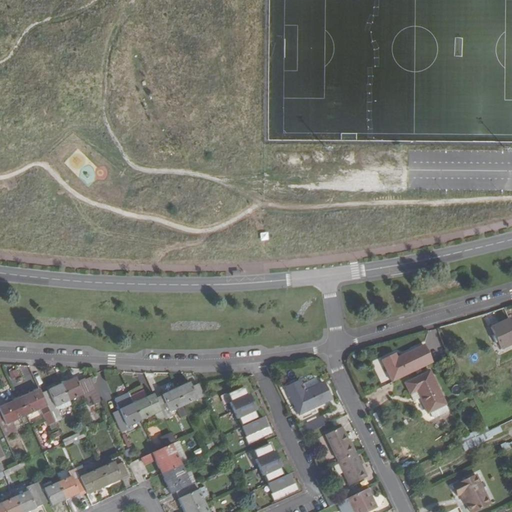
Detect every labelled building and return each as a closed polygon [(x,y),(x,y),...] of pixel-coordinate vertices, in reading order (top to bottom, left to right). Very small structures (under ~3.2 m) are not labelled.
[(511,323),(509,318),(491,327),(494,334),(498,342),(501,348),(511,343),(511,323)] [(395,356),(382,362),(392,382),(432,363),(425,347),(397,360),(395,356)] [(420,397),(427,411),(445,403),(430,371),(429,371),(406,383),(410,393),(417,390),(420,397)] [(76,377),(62,383),(69,400),(83,393),(89,406),(101,401),(90,378),(85,380),(85,379),(78,382),(76,377)] [(315,377),(301,384),(304,391),(318,384),(315,377)] [(299,380),(286,387),(298,413),(331,398),(323,382),(318,384),(304,391),(301,384),(299,380)] [(183,405),(204,396),(198,383),(191,386),(190,382),(176,389),(183,405)] [(62,383),(41,393),(52,418),(59,415),(55,406),(69,400),(62,383)] [(242,387),(226,395),(230,403),(228,403),(236,419),(237,419),(246,436),(244,437),(248,446),(273,434),(269,426),(267,426),(262,417),(257,419),(253,411),(255,410),(247,394),(246,395),(242,387)] [(47,425),(54,422),(52,418),(41,393),(39,389),(19,399),(26,414),(39,408),(47,425)] [(134,403),(147,397),(143,389),(130,395),(134,403)] [(170,411),(176,408),(183,405),(176,389),(155,398),(164,417),(164,418),(172,415),(170,411)] [(417,390),(410,393),(414,400),(420,397),(417,390)] [(117,401),(120,409),(134,403),(130,395),(117,401)] [(153,395),(147,397),(134,403),(141,419),(155,413),(158,420),(164,417),(155,398),(153,395)] [(19,399),(0,407),(0,427),(4,437),(17,431),(12,420),(26,414),(19,399)] [(141,419),(134,403),(120,409),(113,413),(121,431),(128,427),(127,425),(141,419)] [(445,403),(429,410),(434,420),(450,412),(445,403)] [(183,405),(176,408),(181,418),(188,415),(183,405)] [(219,415),(221,430),(234,428),(232,414),(219,415)] [(299,427),(302,435),(326,424),(322,415),(299,427)] [(488,431),(486,426),(459,439),(461,443),(473,438),(488,431)] [(489,439),(503,432),(500,426),(487,433),(489,439)] [(325,435),(338,460),(355,452),(350,441),(349,442),(341,427),(325,435)] [(85,436),(84,433),(63,443),(64,445),(85,436)] [(174,440),(171,433),(160,438),(163,445),(174,440)] [(473,438),(461,443),(465,450),(477,445),(473,438)] [(205,446),(207,450),(222,444),(220,439),(205,446)] [(174,447),(174,450),(181,464),(187,461),(178,441),(175,442),(171,444),(174,447)] [(269,443),(253,451),(256,459),(255,460),(263,476),(264,475),(273,493),(271,494),(275,502),(299,490),(296,482),(294,483),(289,473),(284,475),(280,468),(282,467),(274,450),(272,451),(269,443)] [(499,447),(501,452),(510,448),(508,443),(499,447)] [(156,460),(162,473),(181,464),(174,450),(174,447),(171,444),(167,446),(155,451),(152,453),(156,460)] [(323,451),(328,459),(335,456),(331,447),(323,451)] [(355,452),(338,460),(350,485),(367,476),(355,452)] [(146,465),(156,460),(152,453),(142,458),(146,465)] [(406,454),(399,457),(402,465),(409,461),(406,454)] [(114,462),(100,469),(107,485),(128,475),(122,462),(116,465),(114,462)] [(181,464),(162,473),(168,486),(171,493),(175,491),(190,484),(185,474),(181,464)] [(82,466),(75,469),(85,490),(92,486),(94,491),(107,485),(100,469),(86,475),(82,466)] [(64,499),(85,490),(75,469),(69,472),(71,477),(57,483),(64,499)] [(190,472),(185,474),(190,484),(194,482),(195,482),(190,472)] [(321,475),(315,478),(329,506),(335,504),(321,475)] [(469,511),(473,511),(490,504),(475,475),(451,486),(456,497),(459,496),(461,494),(465,503),(469,511)] [(40,481),(32,484),(42,505),(49,501),(51,505),(64,499),(57,483),(44,489),(40,481)] [(175,491),(184,511),(185,511),(204,503),(194,482),(190,484),(175,491)] [(25,511),(42,505),(32,484),(26,487),(28,492),(14,498),(20,511),(25,511)] [(344,492),(347,498),(350,496),(365,489),(364,486),(354,491),(353,487),(344,492)] [(364,511),(376,507),(367,488),(365,489),(350,496),(350,497),(357,511),(364,511)] [(357,511),(350,497),(340,502),(344,511),(357,511)] [(0,511),(20,511),(14,498),(0,504),(0,511)] [(208,511),(204,503),(185,511),(208,511)]
